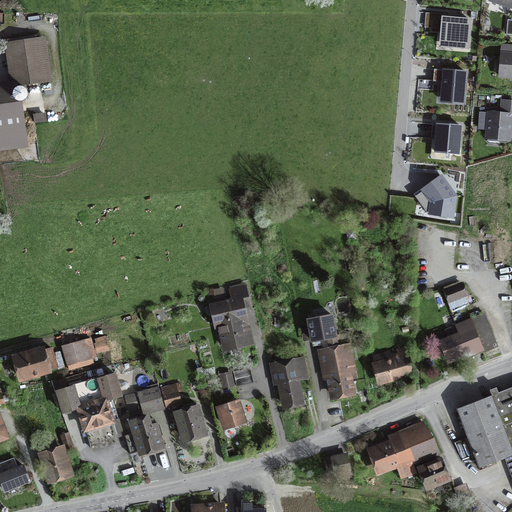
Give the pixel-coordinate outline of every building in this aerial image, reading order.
[(445,46),(467,48),(470,20),(447,18),(445,46)] [(49,80),(43,40),(10,44),(15,84),(49,80)] [(500,76),(511,77),(511,46),(503,45),(500,76)] [(451,102),(463,103),(465,72),(444,70),(442,95),(452,96),(451,102)] [(479,128),(488,129),(487,137),(509,139),(511,115),(511,101),(502,101),(501,114),(480,113),(479,128)] [(461,126),(438,124),(435,152),(458,154),(461,126)] [(484,217),(508,219),(510,170),(497,169),(497,174),(488,173),(484,217)] [(441,177),(415,196),(427,212),(452,216),(455,196),(441,177)] [(462,284),(448,290),(452,299),(466,294),(462,284)] [(216,326),(246,319),(241,299),(248,297),(245,286),(231,290),(233,300),(211,305),(214,314),(216,326)] [(323,344),(325,350),(327,360),(352,355),(349,340),(348,340),(346,333),(336,335),(332,315),(308,320),(312,340),(322,338),(323,344)] [(246,319),(216,326),(219,326),(224,347),(248,342),(243,320),(246,320),(246,319)] [(482,348),(474,329),(442,341),(449,358),(478,346),(479,349),(482,348)] [(67,364),(87,359),(82,342),(63,347),(67,364)] [(373,355),(380,381),(406,374),(407,379),(413,377),(406,351),(408,350),(407,346),(396,349),(399,358),(392,360),(390,351),(373,355)] [(20,378),(57,367),(52,348),(37,352),(35,347),(14,353),(20,378)] [(308,378),(304,359),(287,362),(285,351),(276,353),(278,363),(277,363),(278,367),(273,368),(275,376),(280,375),(286,406),(301,403),(299,393),(302,392),(299,380),(308,378)] [(349,374),(355,372),(352,355),(327,360),(321,361),(324,376),(329,374),(334,396),(352,392),(349,374)] [(235,379),(249,375),(248,368),(233,371),(235,379)] [(90,446),(117,438),(116,436),(123,434),(119,419),(112,421),(106,400),(121,395),(114,373),(86,382),(84,374),(55,382),(64,412),(79,408),(90,446)] [(230,374),(221,376),(224,386),(233,384),(230,374)] [(249,375),(235,379),(236,386),(251,383),(249,375)] [(166,406),(181,402),(176,384),(161,388),(166,406)] [(226,426),(243,421),(236,399),(234,400),(231,392),(236,391),(235,387),(216,393),(226,426)] [(511,454),(511,390),(500,395),(497,387),(490,389),(493,398),(458,411),(479,467),(511,454)] [(158,389),(126,397),(130,409),(141,406),(143,412),(163,407),(158,389)] [(204,433),(195,403),(187,405),(188,410),(177,413),(185,439),(204,433)] [(131,454),(162,445),(155,423),(150,424),(148,418),(132,423),(135,432),(125,435),(131,454)] [(372,451),(379,470),(398,462),(402,473),(412,469),(411,465),(439,454),(433,438),(422,421),(389,435),(392,443),(372,451)] [(66,450),(74,447),(68,433),(61,436),(66,450)] [(42,454),(50,479),(70,473),(62,448),(42,454)] [(325,460),(329,481),(353,476),(352,471),(351,472),(347,456),(325,460)] [(428,486),(447,478),(439,458),(420,466),(428,486)] [(23,465),(0,474),(0,478),(5,490),(29,480),(23,465)] [(265,511),(265,508),(252,508),(252,503),(244,503),(244,509),(236,509),(236,511),(265,511)]
